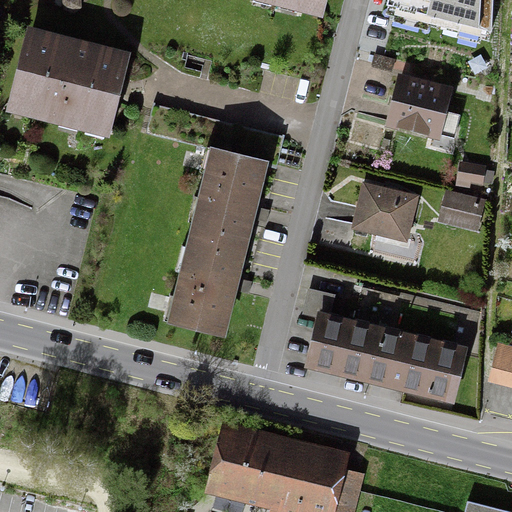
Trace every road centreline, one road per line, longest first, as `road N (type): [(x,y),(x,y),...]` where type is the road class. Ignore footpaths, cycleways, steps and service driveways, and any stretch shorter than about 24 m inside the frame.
road 1 (residential): [(259,396),(355,0)]
road 2 (primary): [(0,330),(259,396)]
road 3 (primary): [(259,396),(511,463)]
